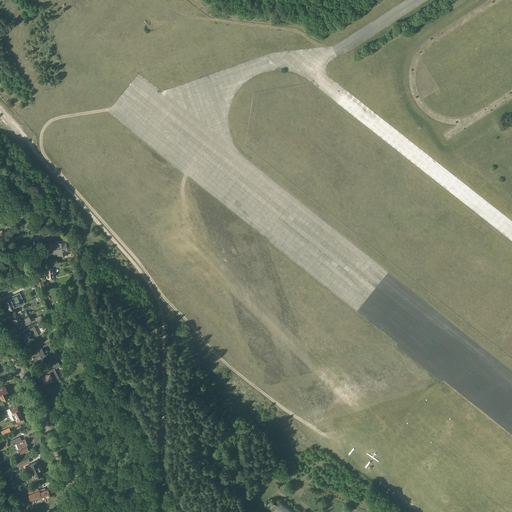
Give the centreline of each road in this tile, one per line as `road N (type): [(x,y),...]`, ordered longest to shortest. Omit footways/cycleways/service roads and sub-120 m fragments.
road 1 (track): [(0,116),(153,293),(163,341),(162,446),(191,511)]
road 2 (residential): [(79,507),(0,325)]
